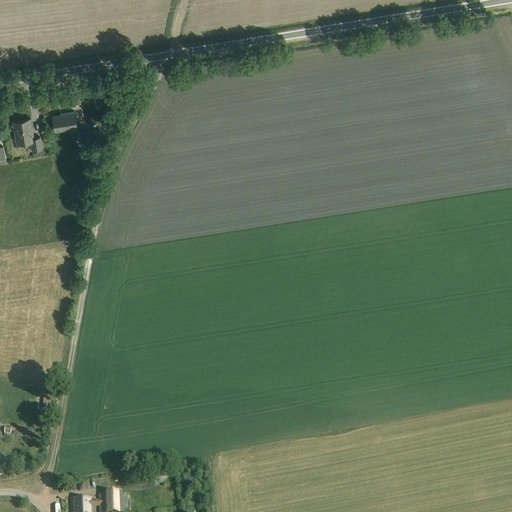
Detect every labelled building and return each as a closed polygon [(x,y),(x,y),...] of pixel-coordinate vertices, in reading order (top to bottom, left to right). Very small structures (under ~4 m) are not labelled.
[(55,131),(76,128),(74,113),(60,115),(60,116),(53,117),(55,131)] [(32,151),(43,150),(41,137),(34,138),(33,131),(34,131),(34,127),(32,127),(31,118),(13,121),(16,145),(31,143),(32,151)] [(86,130),(77,131),(79,144),(88,142),(86,130)] [(21,458),(0,461),(0,474),(24,470),(21,458)] [(99,502),(91,502),(91,500),(71,500),(71,511),(91,511),(92,508),(99,508),(99,511),(127,511),(127,495),(119,495),(105,495),(105,496),(99,496),(99,502)]
